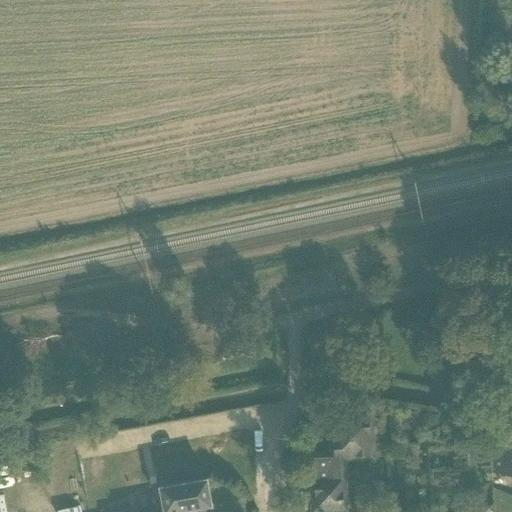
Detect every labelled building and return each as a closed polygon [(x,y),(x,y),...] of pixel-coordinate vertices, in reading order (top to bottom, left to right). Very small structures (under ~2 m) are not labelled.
[(489,365),(492,360),(475,353),(473,359),(470,365),(487,372),(489,365)] [(314,509),(345,508),(343,457),(373,456),(371,415),(331,417),(333,453),(312,454),(314,509)] [(511,473),(511,436),(499,434),(493,470),(511,473)] [(206,511),(205,505),(212,504),(207,477),(160,485),(165,511),(162,511),(138,511),(138,507),(107,511),(206,511)] [(481,511),(493,511),(493,502),(481,503),(481,511)]
